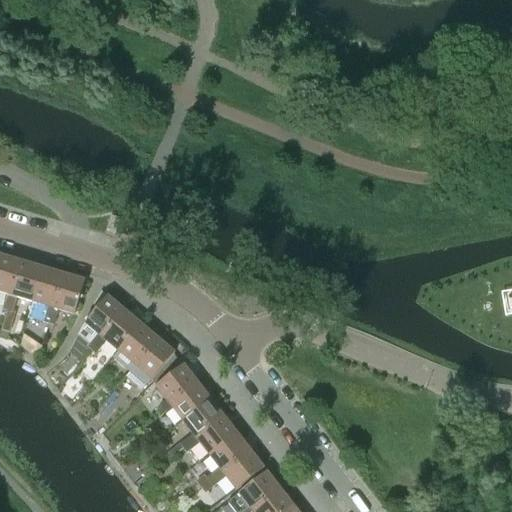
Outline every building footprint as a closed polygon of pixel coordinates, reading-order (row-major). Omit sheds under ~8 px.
[(21,263),(1,257),(0,259),(0,293),(6,295),(11,297),(21,263)] [(42,269),(21,263),(11,297),(6,295),(4,303),(14,306),(17,298),(32,303),(42,269)] [(63,275),(42,269),(32,303),(48,308),(53,309),(63,275)] [(84,282),(63,275),(53,309),(48,308),(45,315),(56,318),(58,311),(74,316),(84,282)] [(107,297),(84,324),(78,334),(89,344),(92,341),(97,335),(101,339),(124,312),(107,297)] [(2,310),(7,312),(12,313),(14,306),(4,303),(2,310)] [(7,312),(1,332),(9,334),(15,314),(12,313),(7,312)] [(140,326),(124,312),(101,339),(105,342),(118,353),(140,326)] [(53,326),(56,318),(45,315),(43,323),(53,326)] [(157,340),(140,326),(118,353),(130,363),(134,366),(157,340)] [(105,342),(101,339),(97,335),(92,341),(100,348),(105,342)] [(165,364),(173,356),(174,354),(157,340),(134,366),(129,372),(125,377),(142,390),(150,380),(151,381),(165,364)] [(100,348),(92,341),(89,344),(87,347),(95,354),(100,348)] [(173,356),(165,364),(168,368),(177,361),(173,356)] [(177,361),(168,368),(172,374),(181,367),(177,361)] [(181,367),(172,374),(155,387),(165,401),(169,405),(197,384),(183,366),(181,367)] [(169,405),(172,409),(182,422),(210,401),(197,384),(169,405)] [(166,414),(172,409),(169,405),(165,401),(159,406),(166,414)] [(182,422),(192,435),(195,439),(223,418),(210,401),(182,422)] [(195,439),(198,443),(208,456),(236,435),(223,418),(195,439)] [(179,458),(192,448),(198,443),(195,439),(192,435),(179,445),(173,450),(179,458)] [(208,456),(218,469),(222,473),(249,452),(236,435),(208,456)] [(222,473),(225,477),(235,491),(263,469),(249,452),(222,473)] [(218,469),(212,474),(219,482),(225,477),(222,473),(218,469)] [(238,494),(248,508),(252,511),(279,490),(266,473),(238,494)] [(219,482),(212,474),(206,479),(209,483),(212,487),(219,482)] [(209,483),(201,489),(204,494),(212,487),(209,483)] [(456,503),(482,503),(482,495),(486,495),(487,488),(457,488),(456,503)] [(252,511),(251,511),(286,511),(293,507),(279,490),(252,511)]
